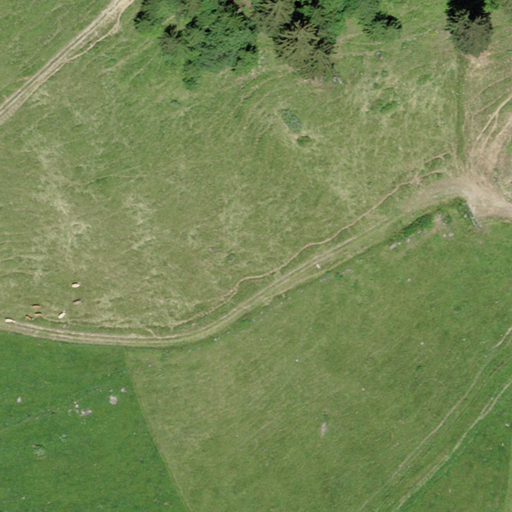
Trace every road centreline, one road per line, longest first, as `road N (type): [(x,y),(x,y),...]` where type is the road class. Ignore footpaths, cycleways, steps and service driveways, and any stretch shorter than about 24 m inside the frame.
road 1 (track): [(0,325),(179,341),(236,318),(458,192),(511,192)]
road 2 (track): [(122,0),(0,111)]
